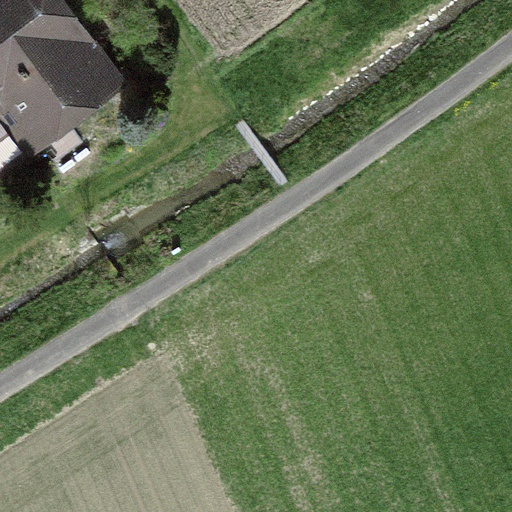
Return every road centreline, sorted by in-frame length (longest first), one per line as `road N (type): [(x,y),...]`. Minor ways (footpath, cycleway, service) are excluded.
road 1 (track): [(0,387),(294,201)]
road 2 (track): [(294,201),(511,43)]
